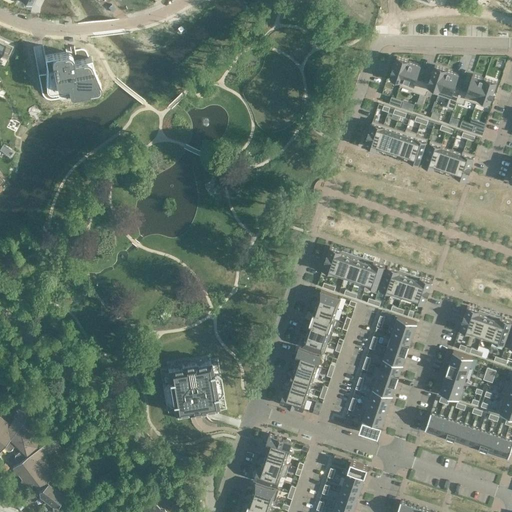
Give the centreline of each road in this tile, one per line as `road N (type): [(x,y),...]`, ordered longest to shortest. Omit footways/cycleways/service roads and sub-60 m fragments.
road 1 (residential): [(511,42),(379,40),(342,142)]
road 2 (unclassified): [(152,447),(0,306)]
road 3 (residential): [(0,15),(73,30),(150,18),(190,0)]
road 4 (residential): [(311,233),(252,407)]
road 5 (residential): [(394,456),(447,298)]
road 6 (residential): [(394,456),(252,407)]
road 7 (residential): [(511,496),(394,456)]
